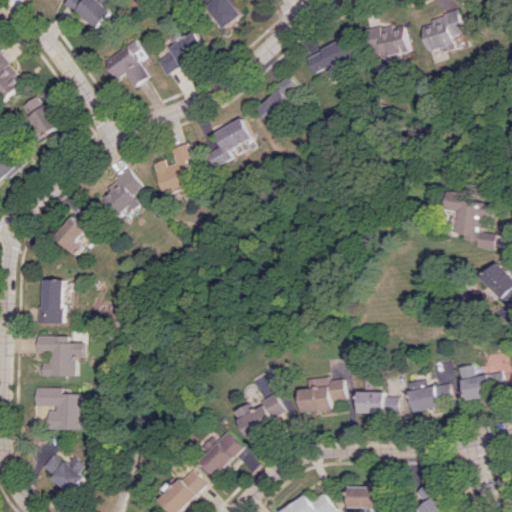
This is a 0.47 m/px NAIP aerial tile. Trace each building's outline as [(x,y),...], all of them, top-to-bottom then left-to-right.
[(112,11),(103,2),(104,0),(84,0),(85,0),(84,0),(64,0),(64,1),(95,30),(112,11)] [(227,28),(243,13),(231,0),(213,0),(207,6),(227,28)] [(468,32),(462,11),(424,22),(433,51),(446,47),(447,51),(460,47),(457,35),(468,32)] [(413,50),(407,25),(396,28),(395,23),(369,29),(377,64),(394,60),(393,55),(413,50)] [(208,49),(197,31),(157,56),(168,74),(208,49)] [(308,56),(317,74),(360,54),(351,36),(308,56)] [(118,79),(125,73),(136,87),(151,75),(126,43),(104,61),(118,79)] [(0,102),(1,103),(20,84),(12,76),(17,71),(0,53),(0,102)] [(302,86),(291,74),(280,84),(284,88),(263,107),(277,122),(302,100),(295,92),(302,86)] [(41,137),(61,126),(48,103),(42,106),(36,95),(22,103),(41,137)] [(221,130),(228,144),(215,151),(220,162),(261,142),(248,117),(221,130)] [(170,194),(205,182),(191,143),(177,148),(182,161),(172,165),(170,158),(158,162),(170,194)] [(9,177),(21,166),(5,148),(0,151),(0,178),(5,173),(9,177)] [(138,194),(148,185),(131,167),(111,185),(114,189),(105,197),(126,220),(145,202),(138,194)] [(500,201),(454,193),(452,209),(465,211),(462,231),(470,233),(469,239),(483,241),(482,245),(499,248),(502,233),(488,231),(491,217),(498,218),(500,201)] [(79,252),(84,244),(79,241),(89,226),(72,215),(58,239),(79,252)] [(485,275),(511,316),(511,315),(511,271),(505,261),(485,275)] [(68,278),(46,278),(46,322),(67,322),(68,278)] [(72,335),(40,334),(40,353),(53,353),(52,361),(47,361),(47,375),(82,376),(82,354),(89,355),(89,342),(72,341),(72,335)] [(481,375),(478,364),(465,366),(471,398),(510,391),(506,370),(481,375)] [(315,378),(316,387),(306,388),(308,411),(339,408),(338,399),(352,398),(350,378),(336,379),(335,376),(315,378)] [(415,381),(419,410),(445,406),(444,400),(456,398),(454,382),(435,385),(434,379),(415,381)] [(39,405),(53,404),(53,429),(89,428),(89,393),(67,393),(67,386),(39,386),(39,405)] [(365,411),(404,412),(404,396),(391,396),(391,391),(365,390),(365,411)] [(255,437),(295,417),(282,393),(259,404),(258,402),(242,410),(255,437)] [(205,461),(221,475),(249,446),(232,430),(223,440),(219,435),(208,446),(214,452),(205,461)] [(55,477),(78,493),(90,477),(83,472),(90,464),(78,456),(72,464),(57,453),(47,466),(58,474),(55,477)] [(177,511),(184,511),(212,483),(195,468),(165,500),(177,511)] [(454,511),(438,491),(441,489),(435,481),(421,491),(429,502),(422,507),(426,511),(454,511)] [(355,485),(355,507),(389,507),(389,485),(355,485)] [(287,510),(288,511),(340,511),(341,511),(329,493),(317,501),(312,494),(287,510)]
